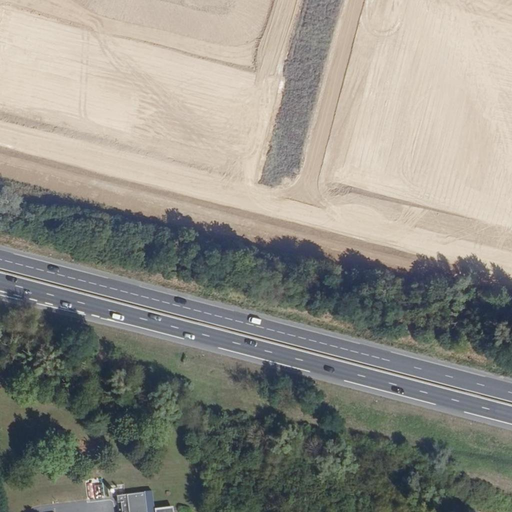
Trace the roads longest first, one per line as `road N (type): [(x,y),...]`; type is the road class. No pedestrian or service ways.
road 1 (trunk): [(511,391),(0,256)]
road 2 (trunk): [(0,279),(511,413)]
